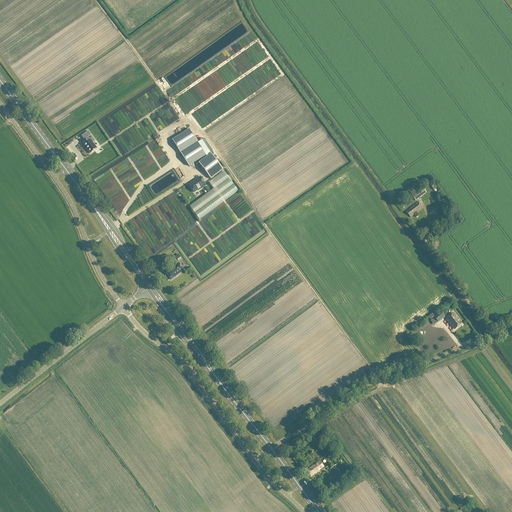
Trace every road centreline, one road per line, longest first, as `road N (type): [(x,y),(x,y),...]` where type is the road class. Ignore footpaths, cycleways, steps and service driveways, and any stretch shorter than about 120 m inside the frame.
road 1 (unclassified): [(270,449),(351,394),(511,328)]
road 2 (unclassified): [(122,307),(96,267),(71,201),(0,104)]
road 3 (unclassified): [(253,461),(178,359),(122,307)]
road 4 (unclassified): [(0,403),(122,307)]
road 5 (primary): [(86,198),(0,80)]
road 6 (primary): [(146,288),(234,401)]
road 7 (primary): [(234,401),(152,284)]
